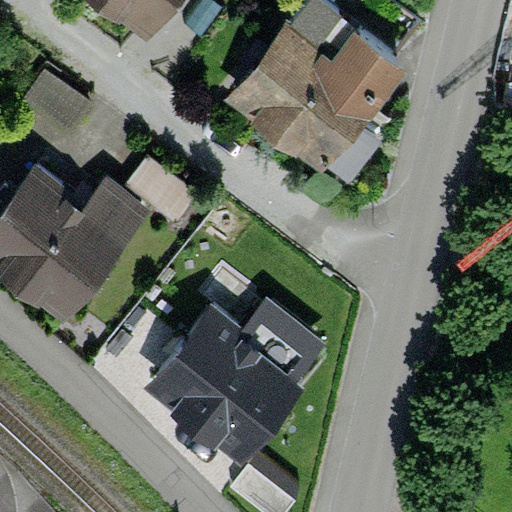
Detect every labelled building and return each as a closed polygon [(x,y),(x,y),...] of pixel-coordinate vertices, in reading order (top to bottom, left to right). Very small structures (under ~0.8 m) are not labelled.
[(116,0),(153,26),(171,0),(116,0)] [(286,9),(228,88),(348,176),(395,112),(374,97),(408,50),(339,0),(303,0),(293,14),(286,9)] [(46,68),(34,92),(82,116),(94,92),(46,68)] [(199,186),(149,148),(126,178),(153,199),(176,216),(199,186)] [(36,155),(0,196),(0,253),(62,306),(153,199),(126,178),(111,166),(85,196),(36,155)] [(211,295),(151,373),(248,447),(329,342),(280,306),(260,333),(211,295)]
